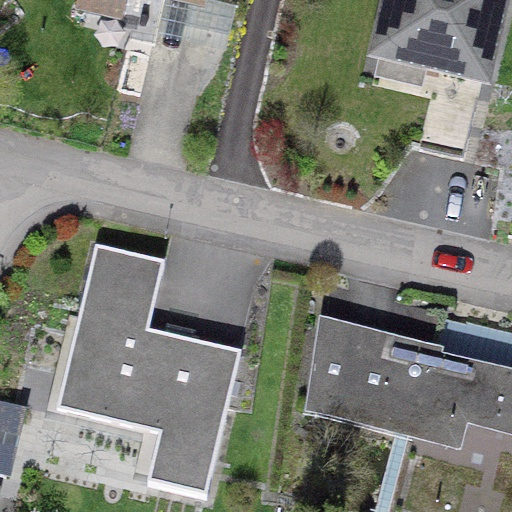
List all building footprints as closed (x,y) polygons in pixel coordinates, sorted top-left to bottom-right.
[(122,23),(127,0),(141,0),(176,8),(169,39),(228,53),(239,8),(208,1),(207,0),(78,0),(76,12),(122,23)] [(510,0),(371,0),(380,5),(366,63),(377,65),(373,80),(424,92),(428,77),(490,91),(510,0)] [(207,502),(243,354),(183,339),(149,331),(166,264),(95,247),(78,319),(70,317),(45,421),(144,445),(134,485),(207,502)] [(511,511),(511,373),(510,373),(511,366),(511,334),(466,322),(466,325),(446,319),(439,349),(319,318),(304,416),(393,441),(375,511),(511,511)] [(0,476),(10,479),(27,410),(0,403),(0,476)]
